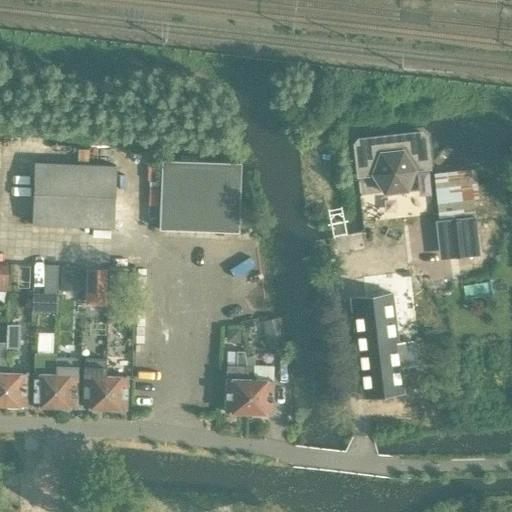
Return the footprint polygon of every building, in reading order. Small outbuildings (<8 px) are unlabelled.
[(373,175),(384,194),(407,191),(414,171),(429,169),(426,136),(421,133),(358,140),(354,145),(358,177),(373,175)] [(162,161),(159,230),(238,233),(241,164),(162,161)] [(32,225),(113,228),(115,166),(34,163),(32,225)] [(473,220),(441,223),(445,255),(473,252),(469,222),(474,221),(473,220)] [(0,285),(7,286),(8,266),(0,265),(0,285)] [(32,294),(32,312),(57,313),(58,267),(45,266),(44,294),(32,294)] [(78,268),(62,268),(61,288),(77,289),(78,268)] [(88,270),(88,294),(106,295),(107,270),(88,270)] [(416,332),(397,335),(392,294),(351,299),(362,397),(404,392),(399,355),(418,352),(416,332)] [(282,318),(264,321),(269,351),(288,347),(282,318)] [(18,326),(6,326),(6,343),(5,349),(17,349),(18,326)] [(33,373),(32,406),(54,407),(55,374),(55,358),(56,352),(34,351),(33,373)] [(226,365),(224,413),(248,413),(248,380),(246,366),(243,351),(236,351),(236,366),(226,365)] [(55,374),(54,407),(75,407),(76,375),(77,359),(55,358),(55,374)] [(84,359),(82,408),(104,408),(105,376),(105,360),(84,359)] [(272,367),(246,366),(248,380),(248,413),(270,414),(272,381),(272,367)] [(5,373),(4,405),(25,406),(26,373),(5,373)] [(105,376),(104,408),(126,409),(126,377),(105,376)]
